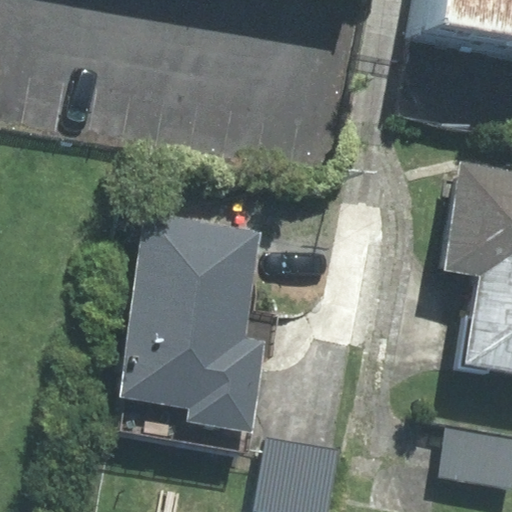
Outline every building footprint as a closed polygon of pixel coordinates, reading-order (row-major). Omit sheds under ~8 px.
[(511,0),(410,0),(403,44),(511,64),(511,0)] [(511,190),(451,179),(433,271),(462,276),(445,364),(511,376),(511,190)] [(245,246),(137,224),(101,404),(170,418),(168,430),(226,441),(243,355),(224,351),(245,246)] [(511,464),(511,437),(442,428),(433,487),(507,497),(511,464)] [(319,511),(327,450),(257,442),(248,511),(319,511)]
